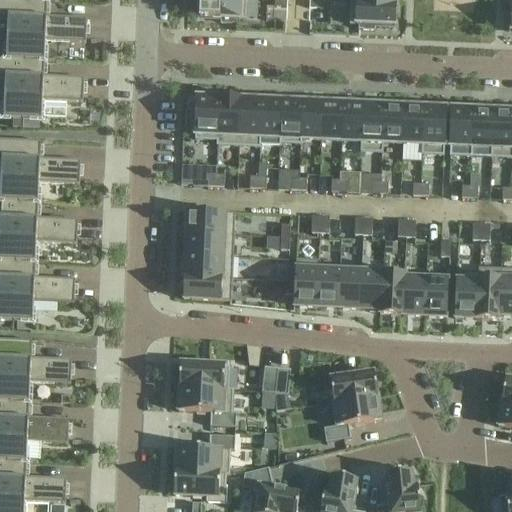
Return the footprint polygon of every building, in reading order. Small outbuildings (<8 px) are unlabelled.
[(0,0),(0,20),(8,21),(7,41),(6,59),(25,60),(27,18),(46,19),(47,2),(28,1),(10,0),(0,0)] [(200,0),(199,20),(221,21),(220,26),(236,26),(236,22),(245,22),(246,0),(200,0)] [(274,1),(274,9),(286,9),(286,1),(274,1)] [(310,2),(310,11),(322,11),(322,3),(310,2)] [(350,4),(349,27),(358,27),(358,32),(374,33),(374,28),(395,29),(396,6),(350,4)] [(27,18),(25,60),(44,61),(45,43),(85,45),(86,21),(46,19),(27,18)] [(0,58),(0,80),(5,81),(4,106),(4,121),(23,122),(24,78),(43,78),(44,61),(25,60),(6,59),(1,59),(0,58)] [(24,78),(23,122),(41,123),(42,103),(83,104),(84,80),(43,78),(24,78)] [(191,112),(191,125),(196,125),(195,142),(216,143),(216,148),(217,148),(219,101),(197,100),(196,112),(191,112)] [(219,101),(217,148),(239,149),(241,102),(219,101)] [(241,102),(239,149),(259,150),(262,103),(241,102)] [(262,103),(259,150),(260,150),(260,140),(279,141),(279,146),(280,146),(282,104),(262,103)] [(282,104),(280,146),(300,147),(302,105),(282,104)] [(302,105),(300,147),(301,147),(301,142),(321,143),(323,105),(302,105)] [(323,105),(321,143),(341,144),(343,106),(323,105)] [(343,106),(341,144),(361,145),(360,155),(361,155),(363,107),(343,106)] [(363,107),(361,155),(382,155),(384,108),(363,107)] [(384,108),(382,155),(383,146),(402,147),(404,109),(384,108)] [(402,147),(402,162),(421,163),(421,157),(422,157),(424,110),(404,109),(402,147)] [(424,110),(422,157),(443,158),(444,149),(446,111),(424,110)] [(452,111),(450,149),(472,150),(473,112),(452,111)] [(473,112),(472,150),(491,151),(490,160),(492,160),(494,113),(473,112)] [(511,114),(494,113),(492,160),(511,161),(511,155),(511,114)] [(0,162),(2,163),(0,196),(0,201),(19,202),(21,160),(40,161),(40,144),(0,141),(0,162)] [(21,160),(19,202),(38,203),(39,185),(79,187),(80,163),(40,161),(21,160)] [(215,190),(216,178),(208,178),(207,190),(215,190)] [(216,178),(215,190),(223,191),(224,179),(216,178)] [(257,192),(258,180),(250,180),(249,192),(257,192)] [(258,180),(257,192),(265,193),(266,181),(258,180)] [(298,194),(299,182),(291,182),(290,194),(298,194)] [(299,182),(298,194),(306,194),(307,182),(299,182)] [(339,196),(339,184),(331,184),(331,196),(339,196)] [(339,184),(339,196),(347,196),(347,184),(339,184)] [(379,198),(380,186),(372,185),(371,197),(379,198)] [(380,186),(379,198),(387,198),(388,186),(380,186)] [(420,200),(421,188),(413,187),(412,199),(420,200)] [(421,188),(420,200),(428,200),(429,188),(421,188)] [(469,202),(470,190),(462,190),(461,202),(469,202)] [(470,190),(469,202),(477,202),(478,190),(470,190)] [(510,204),(510,192),(502,191),(502,203),(510,204)] [(0,261),(16,262),(18,219),(37,220),(38,203),(19,202),(0,201),(0,261)] [(187,214),(186,236),(234,238),(235,216),(225,215),(187,214)] [(18,219),(16,262),(35,263),(36,245),(76,246),(77,222),(37,220),(18,219)] [(311,223),(311,236),(320,236),(320,219),(311,219),(311,223)] [(320,219),(320,236),(329,237),(329,224),(329,220),(320,219)] [(354,225),(354,238),(363,238),(363,222),(355,221),(354,225)] [(363,222),(363,238),(371,238),(372,226),(372,222),(363,222)] [(398,227),(397,240),(406,240),(406,224),(398,223),(398,227)] [(406,224),(406,240),(415,241),(415,228),(415,224),(406,224)] [(472,230),(472,243),(480,244),(481,227),(472,226),(472,230)] [(481,227),(480,244),(489,244),(490,231),(490,228),(481,227)] [(281,228),(281,241),(289,241),(290,228),(281,228)] [(186,236),(185,258),(233,260),(234,238),(186,236)] [(267,241),(266,252),(280,253),(289,253),(289,241),(281,241),(267,241)] [(441,247),(440,260),(449,260),(450,247),(450,243),(441,243),(441,247)] [(185,258),(184,280),(232,282),(233,260),(185,258)] [(0,323),(14,324),(15,279),(34,280),(35,263),(16,262),(0,261),(0,323)] [(294,297),(294,309),(306,310),(316,311),(319,263),(296,262),(295,272),(295,285),(294,297)] [(319,263),(316,311),(326,311),(333,311),(338,312),(340,269),(319,268),(319,263)] [(340,269),(338,312),(349,312),(359,313),(361,270),(340,269)] [(361,270),(359,313),(380,313),(379,317),(380,317),(382,275),(362,275),(362,270),(361,270)] [(456,293),(454,321),(465,321),(472,322),(477,322),(480,270),(478,270),(478,274),(456,273),(456,278),(456,283),(456,293)] [(480,270),(477,322),(481,322),(489,322),(497,323),(499,271),(480,270)] [(511,271),(499,271),(497,323),(499,323),(499,319),(503,319),(510,320),(511,319),(511,271)] [(286,272),(286,284),(295,285),(295,272),(286,272)] [(382,275),(380,317),(391,318),(398,318),(402,318),(405,276),(382,275)] [(405,276),(402,318),(407,319),(414,319),(424,319),(426,277),(425,277),(425,281),(405,280),(405,276)] [(426,277),(424,319),(435,320),(446,320),(448,283),(448,278),(426,277)] [(15,279),(14,324),(32,325),(33,304),(74,306),(75,282),(34,280),(15,279)] [(184,280),(183,302),(221,304),(231,304),(231,294),(232,282),(184,280)] [(286,284),(285,297),(294,297),(295,285),(286,284)] [(0,401),(10,402),(12,360),(31,360),(31,344),(31,343),(0,341),(0,401)] [(12,360),(10,402),(29,403),(30,384),(70,386),(71,362),(31,360),(12,360)] [(180,373),(179,391),(233,393),(233,392),(228,392),(229,375),(229,368),(181,366),(180,373)] [(264,376),(261,395),(274,397),(278,371),(264,370),(264,376)] [(278,371),(274,397),(275,397),(288,398),(290,377),(290,373),(278,371)] [(350,379),(330,382),(333,405),(377,399),(375,380),(374,376),(365,377),(350,379)] [(179,391),(178,415),(205,416),(210,417),(209,429),(235,430),(236,417),(232,416),(232,408),(233,393),(179,391)] [(337,429),(324,431),(324,432),(326,445),(351,441),(349,428),(354,427),(363,426),(381,423),(377,400),(377,399),(333,405),(337,429)] [(0,461),(7,462),(9,419),(28,420),(29,403),(10,402),(0,401),(0,461)] [(511,405),(504,403),(498,429),(511,431),(511,405)] [(9,419),(7,462),(26,463),(27,444),(67,446),(68,435),(68,422),(28,420),(9,419)] [(177,448),(175,474),(229,477),(230,461),(230,452),(234,453),(235,439),(209,438),(208,450),(177,448)] [(0,511),(5,511),(7,479),(25,480),(26,463),(7,462),(0,461),(0,511)] [(244,477),(242,491),(258,493),(254,511),(296,511),(299,496),(271,491),(272,484),(269,471),(244,477)] [(175,474),(174,498),(207,499),(207,505),(224,506),(225,478),(229,478),(229,477),(175,474)] [(389,508),(376,509),(376,511),(420,511),(420,508),(418,489),(414,490),(412,474),(386,477),(389,508)] [(7,479),(5,511),(23,511),(24,504),(65,506),(66,482),(25,480),(7,479)] [(321,511),(351,511),(354,498),(356,489),(357,483),(331,479),(328,494),(324,494),(321,511)]
